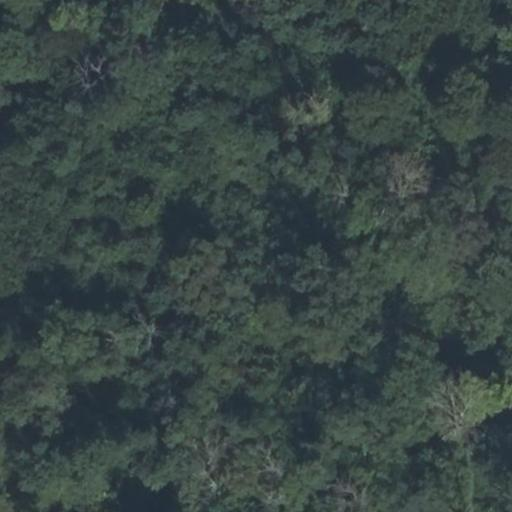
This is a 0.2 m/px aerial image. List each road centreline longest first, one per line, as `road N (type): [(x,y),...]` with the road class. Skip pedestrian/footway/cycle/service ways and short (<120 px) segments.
road 1 (track): [(511,157),(487,62),(507,0)]
road 2 (track): [(467,432),(511,284)]
